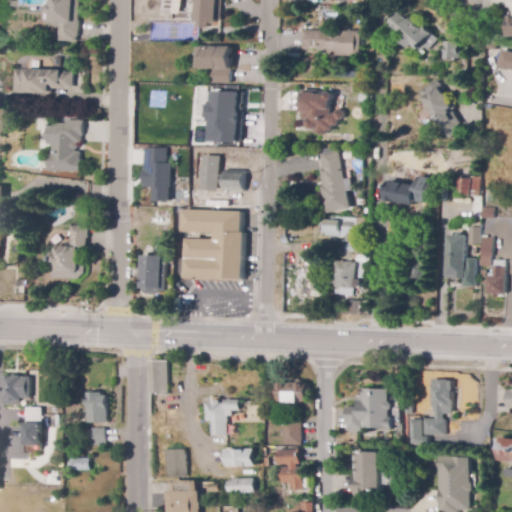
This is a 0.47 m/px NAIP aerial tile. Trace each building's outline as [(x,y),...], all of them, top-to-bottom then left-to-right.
[(78,42),(60,41),(61,23),(53,22),(53,14),(50,12),(49,8),(52,4),(52,0),(79,0),(79,21),(80,21),(79,37),(78,37),(78,42)] [(135,0),(148,0),(147,16),(135,15),(135,0)] [(210,28),(198,28),(198,0),(223,0),(223,14),(219,14),(219,21),(216,24),(213,24),(210,21),(210,28)] [(429,51),(423,46),(420,49),(413,45),(411,48),(400,39),(403,36),(389,23),(398,13),(408,21),(410,18),(423,29),(425,27),(438,40),(429,51)] [(361,56),(331,56),(331,53),(319,53),(319,50),(303,50),(303,31),(361,31),(361,56)] [(456,61),(444,61),(444,42),(461,42),(461,59),(457,59),(456,61)] [(214,85),(214,69),(200,69),(199,47),(233,47),(233,70),(232,70),(232,85),(214,85)] [(511,70),(510,71),(499,68),(503,51),(511,53),(511,70)] [(52,93),(16,92),(17,71),(27,72),(27,70),(64,71),(64,72),(74,73),(73,89),(66,88),(66,90),(52,90),(52,93)] [(452,139),(420,92),(437,80),(456,108),(453,111),(462,124),(461,124),(465,130),(452,139)] [(302,89),(317,89),(317,91),(331,91),(331,113),(335,113),(338,109),(342,109),(345,113),(345,117),(342,120),(339,120),(339,126),(333,126),(333,131),(327,131),(327,134),(316,134),(316,130),(314,131),(309,131),(307,128),(307,120),(304,120),(304,115),(302,115),(302,112),(299,112),(300,96),(302,96),(302,89)] [(245,91),(243,141),(212,140),(213,120),(211,119),(211,101),(214,102),(214,90),(245,91)] [(358,94),(367,94),(367,103),(358,103),(358,94)] [(51,172),(51,153),(53,153),(53,145),(49,145),(48,124),(66,124),(66,121),(84,121),(84,135),(82,135),(82,143),(79,143),(79,148),(77,150),(77,152),(82,152),(82,160),(83,160),(83,172),(51,172)] [(168,147),(168,162),(171,162),(173,162),(173,187),(171,187),(171,200),(158,200),(154,200),(154,186),(143,186),(143,169),(145,169),(145,147),(158,147),(168,147)] [(328,214),(322,187),(325,186),(321,170),(324,170),(321,156),(339,151),(346,181),(352,179),(354,190),(348,191),(352,209),(328,214)] [(221,156),(220,190),(202,189),(202,176),(200,176),(200,169),(202,169),(203,155),(221,156)] [(246,181),(246,192),(225,192),(225,180),(225,170),(246,170),(246,181)] [(479,196),(459,195),(460,178),(472,179),(472,177),(481,178),(479,196)] [(415,206),(387,201),(390,181),(418,186),(418,183),(435,186),(431,203),(416,200),(415,206)] [(495,219),(482,219),(483,208),(495,208),(495,219)] [(245,281),(186,278),(188,239),(216,240),(216,234),(184,232),(185,210),(245,213),(244,233),(247,233),(245,281)] [(356,241),(345,241),(345,237),(340,237),(340,238),(324,236),(326,220),(329,220),(329,217),(358,220),(356,241)] [(79,279),(52,278),(53,253),(56,253),(56,247),(61,247),(62,244),(70,245),(71,226),(89,227),(89,239),(88,239),(87,252),(84,252),(84,258),(86,259),(86,273),(79,279)] [(468,245),(469,228),(481,228),(481,245),(468,245)] [(427,250),(413,247),(417,231),(430,234),(427,250)] [(477,259),(476,287),(464,286),(464,278),(445,278),(446,235),(465,235),(465,259),(477,259)] [(491,267),(480,267),(480,256),(482,256),(483,236),(488,236),(488,238),(494,238),(494,257),(492,257),(491,267)] [(136,299),(136,287),(142,287),(142,256),(146,256),(146,252),(167,252),(167,292),(160,292),(160,294),(144,294),(144,299),(144,301),(136,301),(136,299)] [(507,295),(488,295),(489,277),(489,274),(494,274),(495,261),(506,261),(507,295)] [(354,294),(336,292),(336,288),(335,288),(337,262),(357,263),(356,289),(354,289),(354,294)] [(424,287),(410,283),(414,269),(428,273),(424,287)] [(360,301),(360,316),(349,315),(349,300),(360,301)] [(169,393),(151,393),(151,362),(169,362),(169,393)] [(22,405),(6,405),(6,377),(31,377),(31,399),(22,398),(22,405)] [(446,436),(425,436),(425,419),(435,419),(435,411),(433,411),(433,408),(433,380),(450,380),(450,382),(454,382),(454,413),(449,413),(449,414),(444,414),(444,420),(446,420),(446,436)] [(280,404),(279,384),(298,383),(300,382),(305,382),(307,383),(308,383),(308,403),(280,404)] [(367,432),(348,431),(349,407),(359,408),(360,400),(365,401),(366,389),(391,390),(391,402),(394,404),(393,409),(390,411),(390,418),(393,418),(392,430),(367,429),(367,432)] [(88,423),(88,393),(102,393),(102,396),(108,396),(108,423),(88,423)] [(228,442),(224,442),(224,436),(213,436),(214,421),(208,421),(208,404),(215,404),(215,401),(222,401),(222,404),(227,404),(227,401),(242,401),(242,411),(234,411),(234,416),(228,416),(228,442)] [(41,446),(42,408),(26,407),(25,445),(41,446)] [(302,446),(284,445),(285,422),(303,422),(302,446)] [(94,445),(94,444),(92,444),(91,437),(93,437),(93,429),(106,429),(106,445),(94,445)] [(511,462),(498,461),(500,438),(511,439),(511,462)] [(256,466),(226,466),(226,449),(255,449),(256,466)] [(168,477),(168,451),(187,450),(188,477),(168,477)] [(303,491),(293,491),(293,487),(292,487),(292,483),(283,483),(283,468),(291,468),(291,465),(280,465),(280,450),(302,450),(302,465),(298,465),(298,468),(303,468),(303,491)] [(369,499),(354,498),(356,453),(383,454),(381,493),(369,493),(369,499)] [(438,511),(439,456),(470,456),(469,510),(458,510),(458,511),(438,511)] [(91,470),(71,470),(71,459),(91,459),(91,470)] [(255,494),(234,494),(234,492),(229,492),(229,483),(234,483),(234,480),(255,480),(255,494)] [(169,511),(169,492),(174,492),(173,481),(199,481),(199,492),(201,492),(201,511),(169,511)]
